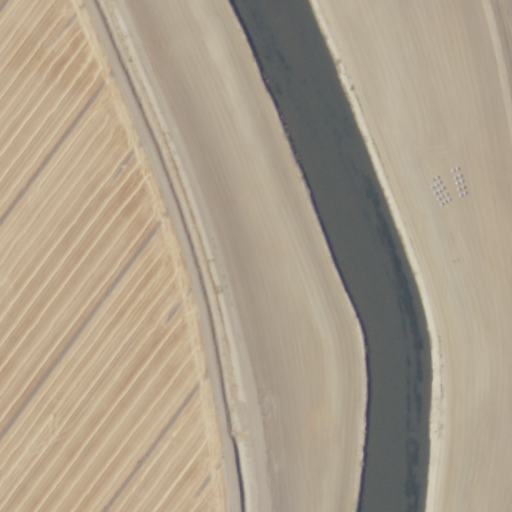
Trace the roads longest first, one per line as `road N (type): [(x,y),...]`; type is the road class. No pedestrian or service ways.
road 1 (residential): [(257,511),(251,432),(210,248),(114,0)]
road 2 (residential): [(511,131),(483,0)]
